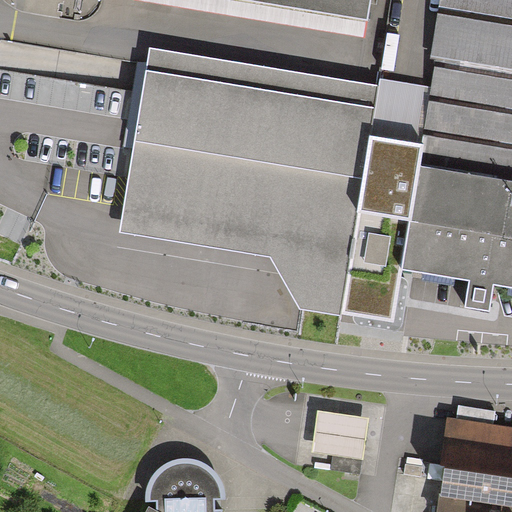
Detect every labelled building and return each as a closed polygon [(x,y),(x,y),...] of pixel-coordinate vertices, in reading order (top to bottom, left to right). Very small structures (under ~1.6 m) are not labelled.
[(365,0),(240,0),(363,19),(365,0)] [(511,0),(444,0),(431,87),(401,269),(470,280),(465,307),(490,311),(493,299),(494,284),(511,287),(511,0)] [(121,233),(272,257),(302,307),(393,322),(401,269),(431,87),(380,79),(379,87),(151,50),(121,233)] [(331,456),(358,459),(362,419),(315,414),(310,454),(331,456)] [(511,511),(511,432),(444,423),(431,511),(511,511)] [(153,504),(148,504),(143,511),(216,511),(219,508),(211,507),(211,495),(219,495),(219,483),(212,470),(202,461),(189,456),(177,456),(167,460),(156,467),(148,477),(145,488),(145,496),(153,496),(153,504)] [(358,459),(331,456),(329,473),(356,476),(358,459)]
